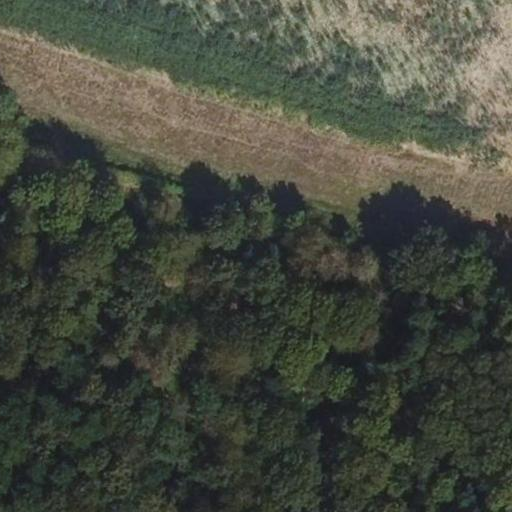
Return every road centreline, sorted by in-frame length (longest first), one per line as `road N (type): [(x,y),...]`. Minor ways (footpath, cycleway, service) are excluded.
road 1 (track): [(0,182),(43,138),(75,127),(381,237),(511,271)]
road 2 (track): [(511,406),(411,511)]
